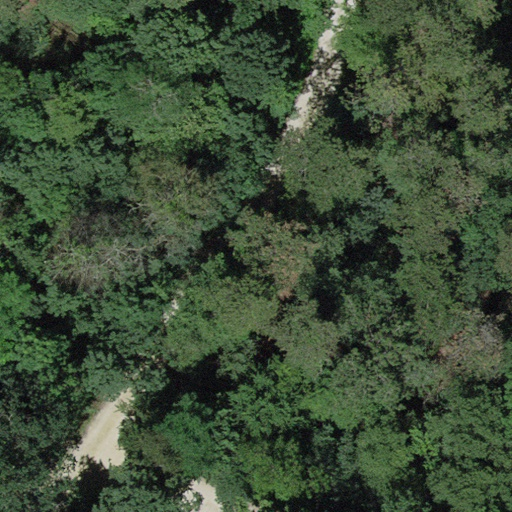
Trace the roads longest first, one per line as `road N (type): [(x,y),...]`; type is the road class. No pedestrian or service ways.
road 1 (track): [(312,0),(306,94),(96,458)]
road 2 (track): [(237,511),(160,471),(96,458)]
